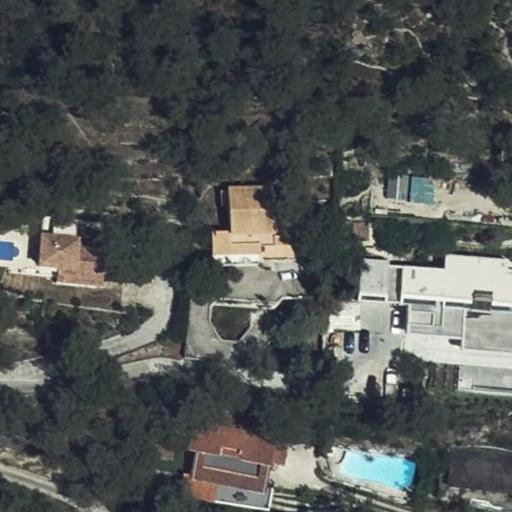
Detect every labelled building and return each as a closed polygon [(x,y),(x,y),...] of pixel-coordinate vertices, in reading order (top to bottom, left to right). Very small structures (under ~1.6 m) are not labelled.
[(222,271),(273,274),(274,268),(316,270),(317,225),(285,223),(285,194),(244,192),(241,236),(223,237),(222,271)] [(87,223),(53,221),(49,280),(68,282),(67,283),(94,286),(94,283),(113,285),(116,248),(98,247),(97,250),(90,249),(90,243),(85,242),(87,223)] [(511,243),(459,246),(459,262),(439,263),(440,272),(418,273),(419,301),(428,301),(429,325),(475,323),(476,331),(476,334),(511,332),(511,243)] [(400,260),(402,296),(409,296),(407,259),(400,260)] [(402,303),(402,296),(400,260),(370,261),(373,304),(402,303)] [(475,323),(429,325),(430,332),(476,331),(475,323)] [(477,342),(511,341),(511,332),(476,334),(477,342)] [(195,462),(190,489),(215,494),(211,511),(269,511),(270,504),(263,503),(269,472),(272,451),(274,437),(195,423),(188,462),(195,462)] [(152,465),(172,469),(174,455),(154,451),(152,465)] [(285,454),(272,451),(269,472),(281,474),(285,454)] [(511,492),(511,467),(446,462),(445,487),(511,492)] [(211,511),(215,494),(190,489),(190,490),(183,488),(179,510),(195,511),(211,511)]
